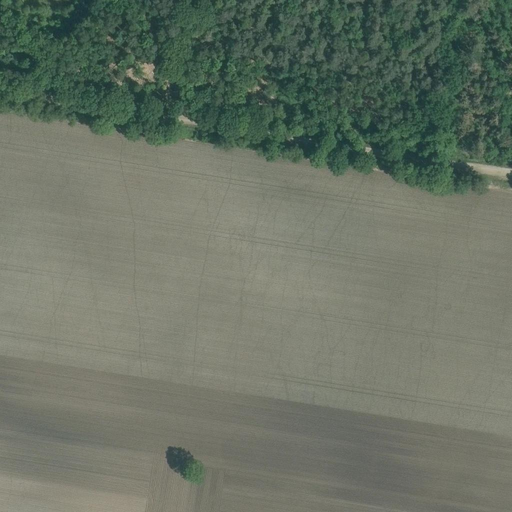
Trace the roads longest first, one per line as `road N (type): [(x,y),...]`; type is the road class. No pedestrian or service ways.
road 1 (track): [(0,94),(511,174)]
road 2 (track): [(168,122),(203,0)]
